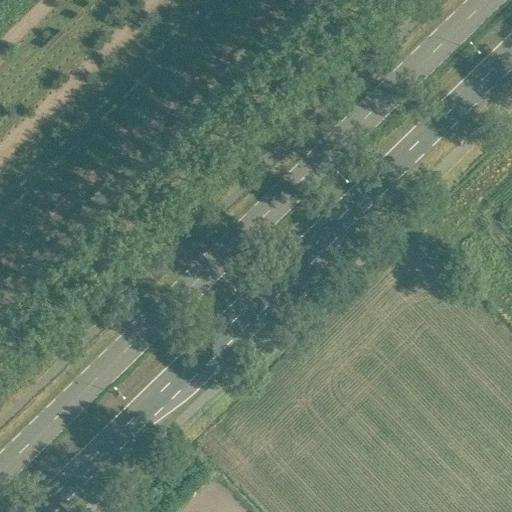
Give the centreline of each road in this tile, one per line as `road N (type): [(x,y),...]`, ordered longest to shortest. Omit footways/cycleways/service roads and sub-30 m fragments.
road 1 (primary): [(486,0),(0,469)]
road 2 (primary): [(37,511),(511,51)]
